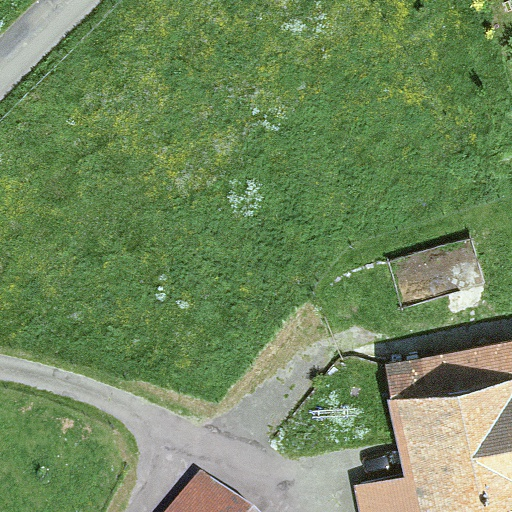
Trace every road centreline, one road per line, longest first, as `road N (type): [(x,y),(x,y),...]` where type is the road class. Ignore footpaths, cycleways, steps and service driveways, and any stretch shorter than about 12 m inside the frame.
road 1 (track): [(0,359),(187,435)]
road 2 (tertiary): [(0,93),(86,0)]
